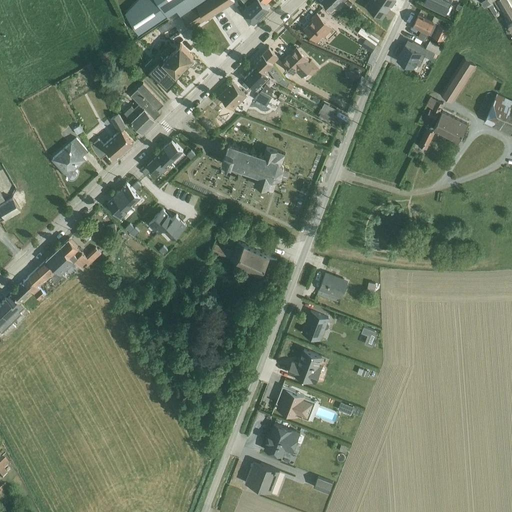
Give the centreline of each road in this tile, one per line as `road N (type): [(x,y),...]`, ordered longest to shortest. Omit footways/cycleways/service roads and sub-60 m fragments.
road 1 (unclassified): [(411,0),(348,138),(206,511)]
road 2 (tertiary): [(0,290),(299,0)]
